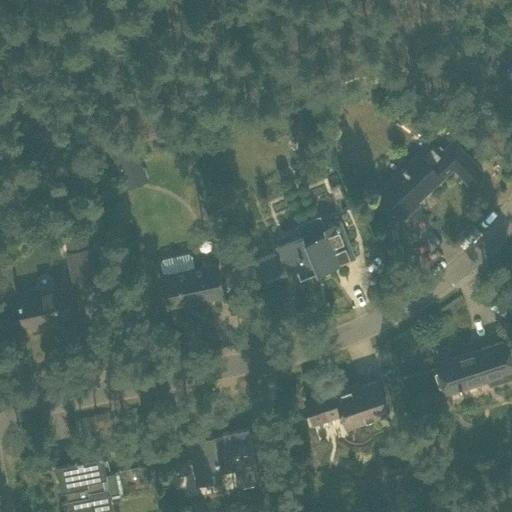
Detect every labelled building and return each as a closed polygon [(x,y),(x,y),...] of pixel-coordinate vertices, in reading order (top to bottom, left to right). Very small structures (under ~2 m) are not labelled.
[(482,171),(455,140),(430,163),(419,152),(378,191),(403,217),(418,203),(415,200),(435,181),(436,182),(453,166),(469,183),(482,171)] [(135,147),(112,158),(127,190),(149,179),(135,147)] [(301,235),(276,245),(287,273),(296,270),(300,279),(355,256),(340,219),(323,226),(319,215),(296,224),(301,235)] [(84,225),(63,229),(74,285),(96,280),(84,225)] [(166,308),(225,295),(217,262),(195,267),(192,256),(188,252),(163,257),(160,262),(162,274),(159,275),(166,308)] [(72,322),(64,286),(37,292),(37,289),(17,293),(25,332),(72,322)] [(490,386),(511,378),(511,357),(506,339),(451,358),(449,351),(434,356),(446,393),(488,379),(490,386)] [(303,400),(311,424),(341,413),(346,426),(387,412),(376,380),(349,389),(347,385),(303,400)] [(259,479),(248,426),(222,432),(222,433),(188,440),(195,477),(235,469),(238,483),(259,479)] [(113,511),(111,500),(121,498),(115,472),(106,474),(102,456),(56,465),(62,491),(65,490),(67,500),(63,501),(65,511),(113,511)]
